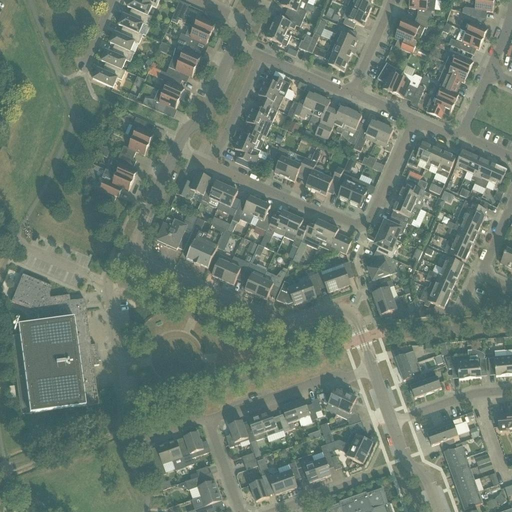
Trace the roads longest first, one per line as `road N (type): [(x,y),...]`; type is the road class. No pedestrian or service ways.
road 1 (residential): [(138,253),(150,268),(279,325),(344,310),(356,321),(369,365)]
road 2 (residential): [(211,166),(358,223),(373,214),(412,121)]
road 3 (residential): [(123,406),(107,283),(118,260),(138,253)]
road 4 (residential): [(209,420),(369,365)]
road 5 (residential): [(406,465),(276,511)]
road 6 (residential): [(511,391),(473,394),(391,423)]
road 7 (residential): [(174,150),(204,115),(234,44)]
road 8 (residential): [(211,166),(260,56)]
